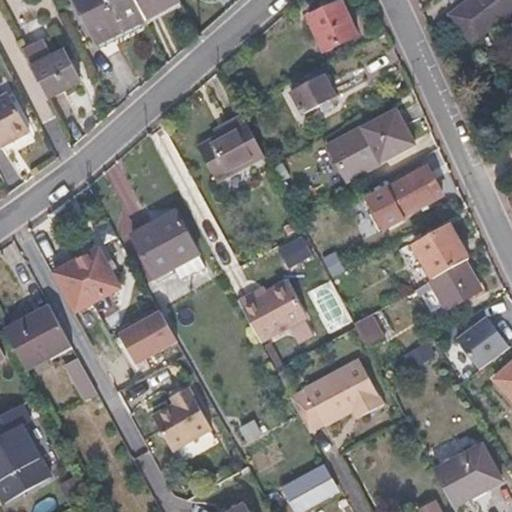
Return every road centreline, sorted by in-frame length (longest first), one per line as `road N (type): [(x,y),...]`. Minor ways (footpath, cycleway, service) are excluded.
road 1 (residential): [(269,0),(74,175),(0,226)]
road 2 (residential): [(511,258),(391,0)]
